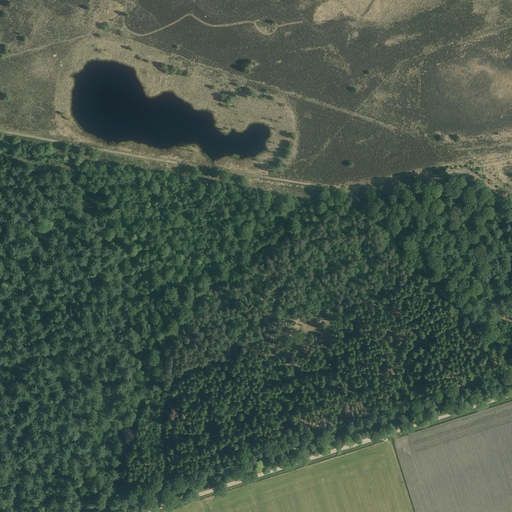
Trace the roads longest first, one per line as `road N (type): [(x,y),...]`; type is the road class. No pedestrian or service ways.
road 1 (track): [(511,360),(354,193),(346,195),(244,258),(181,317),(95,511)]
road 2 (track): [(145,511),(511,396)]
